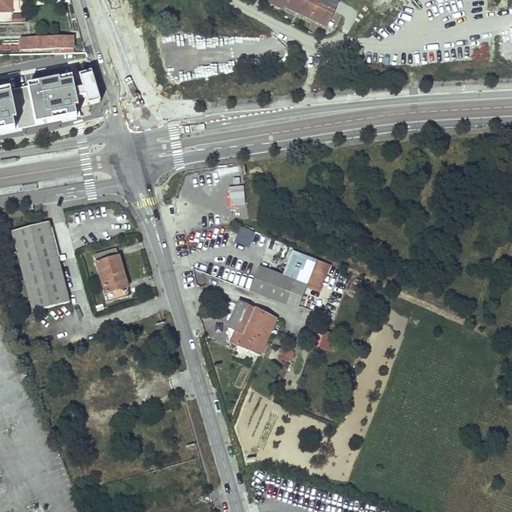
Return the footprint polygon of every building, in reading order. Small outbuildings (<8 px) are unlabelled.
[(11,0),(0,0),(0,9),(13,9),(11,0)] [(329,29),(340,0),(262,0),(262,2),(329,29)] [(74,36),(23,37),(23,49),(55,48),(55,51),(64,51),(64,47),(74,47),(74,36)] [(92,72),(80,76),(83,88),(86,96),(88,106),(101,103),(92,72)] [(72,78),(0,92),(0,133),(80,116),(77,99),(75,91),(72,78)] [(83,88),(75,91),(77,99),(86,96),(83,88)] [(48,221),(11,231),(32,310),(69,300),(56,249),(48,221)] [(241,227),(235,243),(248,249),(255,233),(241,227)] [(95,254),(108,301),(130,294),(116,248),(95,254)] [(315,260),(291,250),(282,275),(305,284),(315,260)] [(327,265),(315,260),(305,284),(317,290),(327,265)] [(258,266),(249,290),(296,308),(305,284),(282,275),(258,266)] [(228,328),(230,343),(261,356),(276,321),(240,302),(228,328)] [(324,332),(309,326),(307,332),(315,335),(311,344),(319,346),(324,332)] [(280,348),(277,358),(290,362),(293,352),(280,348)] [(211,354),(216,369),(223,366),(219,351),(211,354)] [(90,387),(98,415),(140,403),(132,375),(90,387)] [(45,401),(49,418),(64,415),(60,398),(45,401)]
